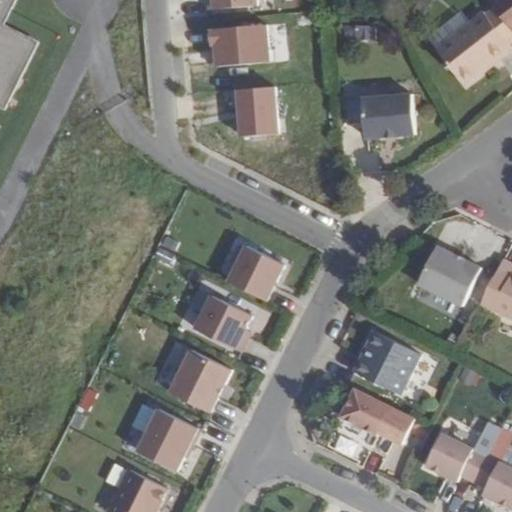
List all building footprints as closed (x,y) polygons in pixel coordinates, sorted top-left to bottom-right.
[(0,0),(0,99),(4,101),(30,48),(0,32),(0,11),(6,13),(13,0),(0,0)] [(209,0),(210,9),(259,5),(258,0),(209,0)] [(511,0),(490,0),(491,0),(492,2),(511,28),(511,0)] [(511,28),(492,2),(437,47),(463,80),(494,55),(496,58),(511,46),(507,40),(511,36),(511,28)] [(217,45),(219,66),(271,62),(268,25),(212,29),(213,45),(217,45)] [(243,137),(281,133),(277,87),(233,90),(235,107),(241,107),(243,137)] [(346,99),(348,123),(365,121),(367,138),(416,134),(413,94),(346,99)] [(439,244),(420,283),(463,305),(483,266),(439,244)] [(229,281),(267,300),(285,264),(248,245),(229,281)] [(511,272),(500,266),(482,302),(511,317),(511,272)] [(214,296),(197,329),(242,352),(249,337),(244,335),(246,329),(253,316),(214,296)] [(246,329),(244,335),(249,337),(252,332),(246,329)] [(363,358),(356,372),(402,396),(423,355),(376,331),(370,345),(373,346),(366,360),(363,358)] [(370,345),(363,358),(366,360),(373,346),(370,345)] [(193,349),(171,392),(211,412),(219,397),(217,396),(224,383),(226,384),(233,369),(193,349)] [(80,407),(89,411),(98,394),(89,389),(80,407)] [(407,414),(357,390),(356,393),(351,402),(343,417),(379,435),(381,433),(404,445),(417,419),(407,414)] [(351,390),(346,400),(351,402),(356,393),(351,390)] [(139,451),(178,470),(191,444),(194,445),(201,429),(160,409),(139,451)] [(511,431),(503,427),(489,457),(499,462),(511,435),(511,431)] [(444,434),(428,467),(460,482),(463,476),(476,482),(489,457),(444,434)] [(489,457),(476,482),(488,489),(485,495),(511,508),(511,468),(499,462),(489,457)] [(131,470),(110,511),(157,511),(169,488),(131,470)]
